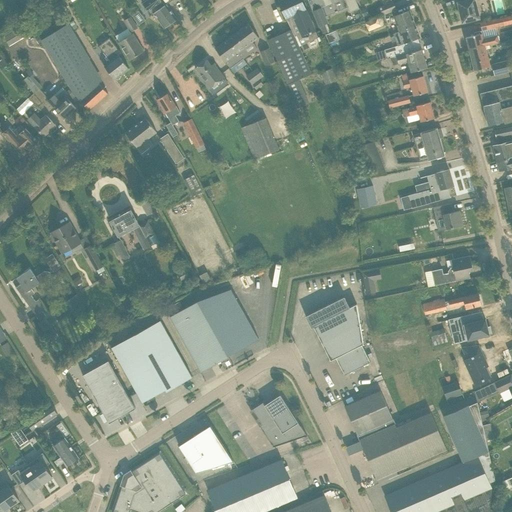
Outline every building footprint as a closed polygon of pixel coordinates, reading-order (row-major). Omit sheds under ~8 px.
[(158,20),(164,28),(177,19),(171,11),(166,5),(164,6),(159,0),(146,0),(143,3),(151,15),(154,14),(158,20)] [(301,0),(283,0),(279,2),(292,30),(268,41),(278,62),(288,85),(312,74),(299,46),(318,37),(305,9),(302,2),(301,0)] [(322,0),(325,5),(336,0),(345,0),(347,4),(350,11),(359,7),(355,0),(322,0)] [(464,0),(457,2),(462,23),(479,19),(474,0),(464,0)] [(383,6),(379,8),(382,15),(395,9),(392,2),(383,6)] [(61,4),(53,9),(56,15),(64,11),(61,4)] [(321,7),(313,11),(319,27),(328,23),(321,7)] [(393,16),(399,31),(399,32),(415,26),(409,10),(393,16)] [(137,28),(130,17),(124,21),(131,32),(137,28)] [(380,24),(377,17),(366,22),(370,31),(375,28),(375,26),(380,24)] [(496,19),(481,22),(482,31),(498,27),(504,25),(502,17),(496,19)] [(72,94),(89,111),(107,94),(82,65),(90,59),(88,57),(68,24),(41,41),(72,94)] [(243,49),(258,37),(248,24),(215,48),(225,62),(230,68),(247,55),(243,49)] [(393,47),(394,49),(419,43),(417,39),(420,38),(415,26),(399,32),(399,31),(393,34),(398,46),(393,47)] [(334,41),(330,33),(325,35),(329,43),(334,41)] [(144,52),(132,34),(119,42),(130,60),(144,52)] [(499,42),(497,35),(483,39),(482,34),(466,38),(469,50),(485,46),(493,44),(501,42),(499,42)] [(129,69),(123,61),(118,56),(121,53),(109,38),(98,46),(110,61),(104,66),(109,72),(115,80),(115,79),(118,79),(120,78),(121,75),(129,69)] [(419,43),(394,49),(397,56),(399,64),(408,61),(411,72),(427,68),(421,49),(419,43)] [(485,46),(469,50),(474,70),(490,66),(485,46)] [(274,62),(268,48),(260,52),(265,65),(274,62)] [(511,64),(511,59),(491,64),(494,76),(510,72),(511,71),(511,64)] [(201,76),(210,89),(215,95),(229,84),(224,78),(214,63),(211,65),(206,60),(195,68),(201,76)] [(357,67),(354,74),(360,76),(362,69),(357,67)] [(33,94),(42,103),(48,98),(40,90),(42,88),(34,79),(37,77),(30,68),(25,72),(28,76),(23,81),(33,93),(33,94)] [(333,68),(322,73),(327,85),(338,81),(333,68)] [(511,85),(506,87),(496,89),(496,91),(482,94),(484,105),(483,106),(488,126),(503,122),(504,123),(511,121),(511,71),(510,72),(511,80),(511,85)] [(409,80),(403,82),(404,88),(411,86),(414,96),(418,95),(427,92),(423,76),(413,78),(409,79),(409,80)] [(258,80),(252,85),(256,89),(262,85),(258,80)] [(48,101),(64,118),(75,107),(66,97),(69,95),(62,87),(48,101)] [(166,125),(173,138),(178,134),(173,125),(179,122),(176,116),(180,113),(176,106),(175,107),(167,93),(157,100),(171,122),(166,125)] [(42,103),(33,94),(28,98),(33,104),(25,112),(30,118),(28,119),(44,136),(50,130),(52,133),(57,128),(55,126),(56,125),(49,118),(38,107),(42,103)] [(390,99),(392,107),(412,103),(411,95),(390,99)] [(418,114),(421,122),(424,121),(434,118),(430,102),(420,104),(416,105),(416,106),(408,108),(410,116),(418,114)] [(20,116),(14,121),(18,126),(24,121),(20,116)] [(241,128),(254,158),(279,149),(267,117),(241,128)] [(145,118),(125,133),(141,153),(148,147),(152,144),(148,138),(156,132),(152,126),(145,118)] [(185,122),(199,147),(205,145),(191,119),(185,122)] [(417,129),(415,121),(406,123),(407,131),(417,129)] [(511,126),(495,130),(496,138),(511,134),(511,126)] [(15,148),(22,156),(37,142),(31,135),(25,129),(22,132),(18,128),(13,132),(9,128),(3,133),(15,148)] [(418,155),(420,162),(428,159),(428,160),(445,156),(440,138),(443,137),(441,128),(437,129),(437,128),(420,132),(420,133),(412,135),(412,136),(411,139),(414,141),(414,143),(413,146),(416,148),(416,150),(415,153),(418,155)] [(183,158),(167,134),(159,140),(175,164),(183,158)] [(511,140),(493,146),(497,162),(511,158),(511,140)] [(367,156),(378,152),(376,148),(365,152),(367,156)] [(382,162),(378,152),(367,156),(371,166),(382,162)] [(511,158),(497,162),(499,171),(511,167),(511,158)] [(431,190),(408,196),(411,208),(451,197),(448,187),(453,185),(449,169),(427,176),(431,190)] [(184,179),(192,196),(202,192),(195,174),(184,179)] [(361,207),(376,204),(372,185),(357,188),(361,207)] [(451,204),(435,208),(438,220),(444,219),(447,229),(462,225),(459,211),(453,212),(451,204)] [(154,234),(147,221),(139,226),(135,217),(130,208),(109,219),(119,237),(133,229),(144,250),(150,247),(150,246),(158,242),(154,234)] [(50,233),(55,241),(62,254),(81,243),(74,231),(69,222),(50,233)] [(129,257),(121,240),(114,243),(123,260),(129,257)] [(84,249),(96,270),(103,266),(91,246),(84,249)] [(61,266),(52,254),(45,259),(54,271),(61,266)] [(470,265),(472,265),(470,256),(460,258),(451,260),(453,267),(447,268),(448,273),(443,274),(442,269),(431,271),(434,286),(470,278),(468,271),(471,271),(470,265)] [(24,271),(25,272),(16,278),(21,284),(19,285),(15,287),(18,291),(29,306),(36,301),(31,295),(34,293),(31,289),(39,283),(48,285),(49,282),(50,272),(44,271),(35,277),(30,269),(29,269),(24,271)] [(185,269),(177,273),(181,279),(188,275),(185,269)] [(373,282),(364,283),(365,293),(374,291),(373,282)] [(197,301),(169,316),(201,372),(228,357),(228,356),(258,339),(231,290),(198,302),(197,301)] [(75,312),(86,305),(78,293),(67,300),(75,312)] [(446,309),(464,304),(466,309),(472,308),(481,305),(478,293),(469,296),(444,302),(443,298),(422,304),(425,315),(446,310),(446,309)] [(344,297),(306,316),(312,327),(313,326),(330,360),(336,358),(344,375),(353,370),(370,361),(361,345),(363,343),(356,304),(350,308),(344,297)] [(36,315),(40,320),(46,315),(43,311),(36,315)] [(471,314),(450,319),(453,333),(461,331),(463,341),(490,335),(489,333),(491,333),(490,327),(488,328),(486,319),(473,322),(471,314)] [(160,320),(136,334),(167,391),(192,377),(160,320)] [(444,328),(429,332),(433,345),(447,342),(444,328)] [(167,391),(136,334),(111,348),(142,403),(166,389),(167,391)] [(478,345),(461,348),(466,359),(463,361),(474,385),(490,377),(484,364),(486,363),(478,345)] [(108,360),(82,375),(109,423),(135,408),(108,360)] [(511,376),(511,375),(495,382),(500,393),(509,388),(511,394),(511,376)] [(446,399),(462,393),(458,381),(442,387),(446,399)] [(475,391),(478,399),(493,394),(490,387),(475,391)] [(345,406),(361,442),(396,427),(380,391),(345,406)] [(253,410),(262,424),(259,426),(273,446),(273,447),(307,436),(280,395),(265,405),(263,403),(253,410)] [(489,511),(492,488),(490,483),(495,481),(482,422),(479,412),(477,402),(468,406),(468,405),(443,416),(462,462),(393,491),(384,495),(391,511),(489,511)] [(33,432),(57,415),(52,407),(27,424),(33,432)] [(487,410),(479,412),(482,422),(489,418),(487,410)] [(361,442),(377,480),(446,450),(430,412),(396,427),(361,442)] [(7,422),(10,419),(11,417),(9,414),(6,413),(3,414),(2,417),(4,421),(7,422)] [(179,446),(196,473),(233,461),(210,426),(179,446)] [(19,428),(11,433),(15,440),(24,434),(19,428)] [(65,437),(53,445),(68,466),(79,458),(65,437)] [(37,457),(28,464),(42,484),(52,477),(45,467),(50,463),(42,453),(37,457)] [(157,511),(186,494),(160,453),(131,472),(132,474),(128,477),(124,486),(122,485),(112,511),(129,511),(131,509),(133,510),(137,511),(157,511)] [(272,463),(208,491),(216,511),(262,511),(288,501),(297,497),(281,459),(272,463)] [(18,469),(11,475),(18,485),(25,481),(32,491),(42,484),(28,464),(19,470),(18,469)] [(19,500),(7,483),(0,488),(0,492),(10,506),(18,501),(19,500)] [(10,506),(0,492),(0,510),(1,511),(2,511),(9,506),(10,507),(10,506)] [(330,511),(323,495),(283,511),(330,511)] [(500,502),(498,509),(499,511),(508,508),(504,500),(500,502)]
